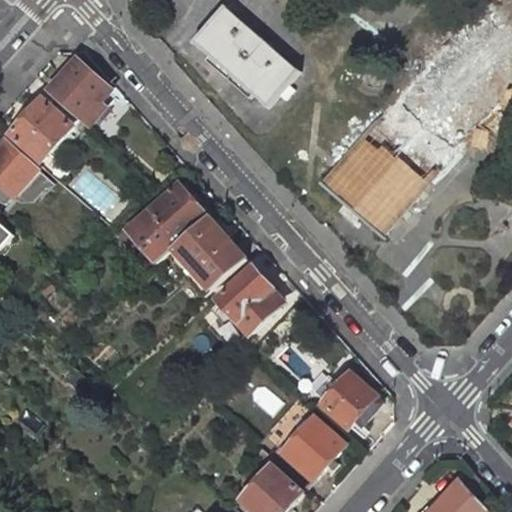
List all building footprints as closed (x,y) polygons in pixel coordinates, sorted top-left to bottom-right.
[(157,0),(428,284),(484,231),(267,4),(272,0),(157,0)] [(115,91),(80,60),(54,89),(93,126),(107,110),(102,105),(115,91)] [(15,133),(46,162),(77,127),(83,119),(53,91),(46,98),(15,133)] [(42,169),(10,139),(0,150),(0,180),(18,197),(42,169)] [(213,218),(183,184),(129,231),(160,265),(171,255),(213,218)] [(251,260),(213,218),(171,255),(208,297),(251,260)] [(277,289),(258,268),(222,301),(253,336),(283,309),(270,294),(277,289)] [(385,404),(352,375),(326,405),(359,434),(385,404)] [(348,446),(316,417),(289,448),(284,444),(272,457),(278,462),(309,491),(348,446)] [(290,511),(306,494),(275,465),(245,501),(256,511),(290,511)] [(490,511),(462,481),(434,511),(430,507),(425,511),(490,511)]
